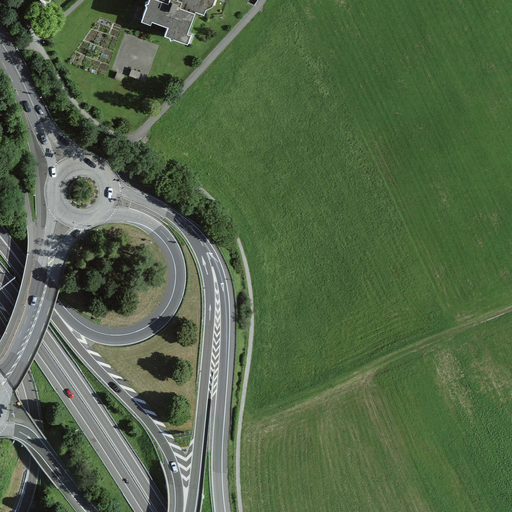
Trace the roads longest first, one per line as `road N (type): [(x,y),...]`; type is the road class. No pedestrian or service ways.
road 1 (trunk): [(220,511),(223,287),(209,248),(182,224)]
road 2 (motorway): [(100,215),(136,216),(162,232),(179,272),(169,310),(144,332),(108,338),(84,331),(42,294)]
road 3 (trunk): [(189,511),(209,301),(203,261),(182,224)]
road 4 (primary): [(2,404),(64,246),(86,220)]
road 5 (motorway): [(0,325),(33,415),(35,455),(22,511)]
road 6 (track): [(332,383),(511,310)]
road 7 (primary): [(53,200),(27,321),(0,371)]
road 8 (trunk): [(162,511),(78,381)]
road 9 (trunk): [(65,385),(147,511)]
road 10 (trunk): [(178,511),(171,458),(119,390)]
road 11 (motorway): [(78,381),(0,274)]
road 12 (trunk): [(0,429),(34,440),(93,511)]
road 13 (motorway): [(119,390),(42,294)]
